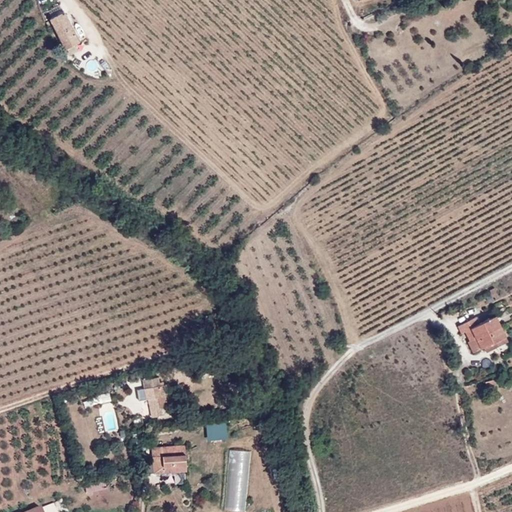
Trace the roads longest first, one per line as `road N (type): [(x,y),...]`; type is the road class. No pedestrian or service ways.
road 1 (track): [(511,264),(339,359),(334,379),(306,399),(319,511)]
road 2 (track): [(511,471),(385,511)]
road 3 (track): [(341,0),(358,33),(442,0)]
